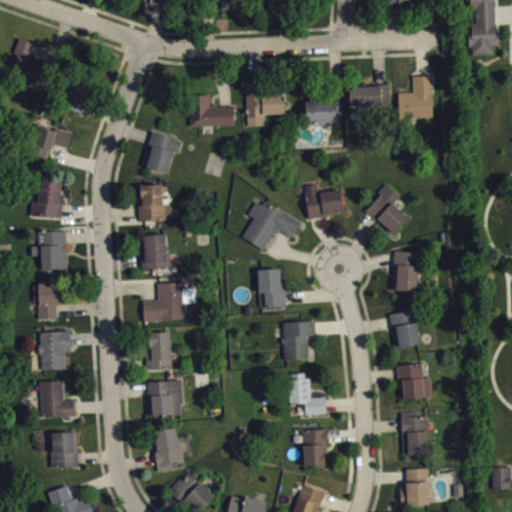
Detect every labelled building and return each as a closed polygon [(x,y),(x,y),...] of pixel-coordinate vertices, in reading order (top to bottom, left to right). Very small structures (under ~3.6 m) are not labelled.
[(134,0),(133,5),(150,9),(150,11),(169,15),(172,0),(134,0)] [(222,0),(223,17),(240,17),(240,0),(222,0)] [(290,0),(265,0),(265,14),(290,15),(290,0)] [(425,0),(389,0),(389,16),(425,16),(425,0)] [(471,62),(495,62),(495,52),(499,52),(497,0),(474,0),(475,31),(471,31),(471,62)] [(37,50),(22,45),(10,80),(47,94),(54,73),(32,65),(37,50)] [(84,121),(96,87),(76,80),(64,113),(84,121)] [(435,123),(434,82),(415,83),(416,99),(399,99),(400,124),(435,123)] [(393,113),(392,92),(351,93),(352,114),(393,113)] [(249,133),(266,132),(265,121),(287,120),(286,98),(248,99),(249,133)] [(236,112),(212,113),(212,101),(192,101),(192,133),(236,132),(236,112)] [(308,131),(342,130),(341,107),(308,108),(308,131)] [(74,140),(42,132),(34,162),(50,167),(54,151),(70,155),(74,140)] [(148,175),(169,180),(175,158),(181,159),(184,147),(154,139),(148,161),(152,162),(148,175)] [(33,223),(63,224),(64,185),(41,184),(40,208),(34,207),(33,223)] [(141,192),(142,227),(174,226),(173,212),(165,212),(164,191),(141,192)] [(345,219),(342,196),(320,199),(319,191),(307,192),(311,224),(345,219)] [(395,241),(410,224),(395,210),(402,202),(389,191),(367,216),(395,241)] [(265,256),(278,236),(294,245),(303,230),(260,205),(250,221),(256,224),(244,244),(265,256)] [(68,237),(42,238),(43,276),(69,276),(68,237)] [(146,242),(146,253),(142,253),(143,276),(172,274),(172,261),(168,261),(167,241),(146,242)] [(421,259),(396,258),(394,297),(420,298),(421,259)] [(283,289),(282,275),(260,276),(261,314),(288,313),(287,289),(283,289)] [(41,326),(59,325),(58,312),(70,311),(70,289),(40,290),(41,326)] [(145,328),(187,326),(185,289),(160,289),(160,307),(145,307),(145,328)] [(392,321),(397,355),(422,351),(417,317),(392,321)] [(286,366),(310,366),(310,343),(318,342),(317,328),(285,329),(286,366)] [(73,358),(73,337),(42,339),(43,377),(68,376),(67,358),(73,358)] [(148,376),(173,375),(172,338),(147,339),(148,376)] [(406,405),(433,404),(432,383),(425,384),(424,370),(399,372),(400,389),(405,389),(406,405)] [(328,421),(328,404),(312,404),(311,379),(291,380),(292,411),(307,410),(308,421),(328,421)] [(184,421),(183,387),(150,388),(151,422),(184,421)] [(42,424),(78,423),(78,406),(66,406),(66,388),(41,389),(42,424)] [(430,423),(419,424),(419,418),(403,419),(405,462),(431,461),(430,423)] [(184,470),(179,434),(154,438),(160,478),(175,476),(174,471),(184,470)] [(305,437),(306,473),(329,472),(328,436),(305,437)] [(79,438),(53,439),(54,475),(80,474),(79,438)] [(511,473),(493,474),(494,497),(511,496),(511,473)] [(409,495),(402,496),(402,511),(423,511),(431,511),(430,475),(408,476),(409,495)] [(209,511),(217,503),(190,478),(172,497),(188,511),(209,511)] [(321,511),(326,498),(305,491),(297,511),(321,511)] [(52,498),(56,511),(93,511),(90,503),(75,508),(70,492),(52,498)] [(231,511),(267,511),(269,508),(233,502),(231,511)]
